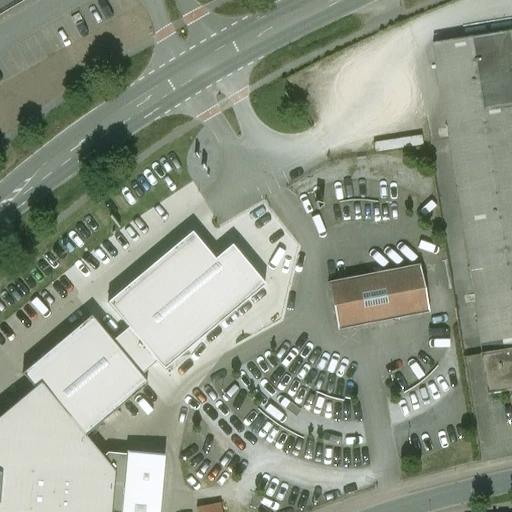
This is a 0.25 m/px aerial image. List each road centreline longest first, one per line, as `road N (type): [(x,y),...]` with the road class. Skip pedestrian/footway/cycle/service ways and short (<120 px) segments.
road 1 (secondary): [(0,209),(80,144),(200,69)]
road 2 (secondary): [(200,69),(332,0)]
road 3 (tertiary): [(393,511),(511,482)]
